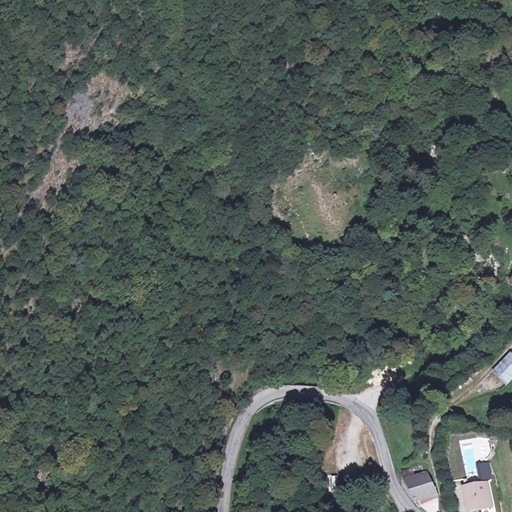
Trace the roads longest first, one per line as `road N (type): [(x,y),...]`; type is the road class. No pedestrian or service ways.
road 1 (tertiary): [(224,511),(241,420),(258,400),(283,391),(351,399),(363,408),(412,511)]
road 2 (track): [(445,511),(435,429),(511,348)]
road 3 (track): [(511,327),(446,380),(375,395),(363,408)]
